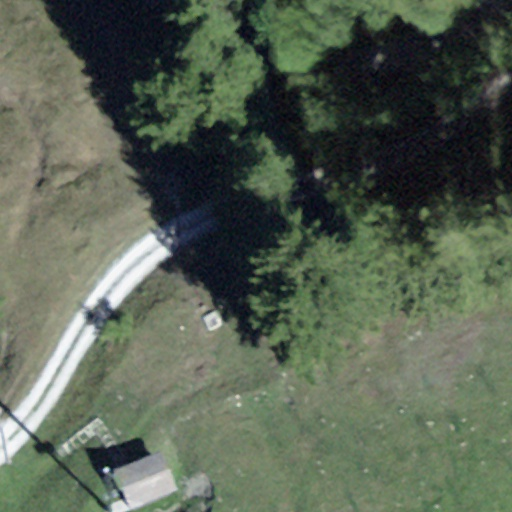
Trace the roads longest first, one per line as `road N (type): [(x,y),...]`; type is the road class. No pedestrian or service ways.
road 1 (track): [(0,444),(108,288),(145,251),(261,193),(416,145),(511,77)]
road 2 (unclassified): [(493,0),(433,49),(342,66),(292,58),(175,0)]
